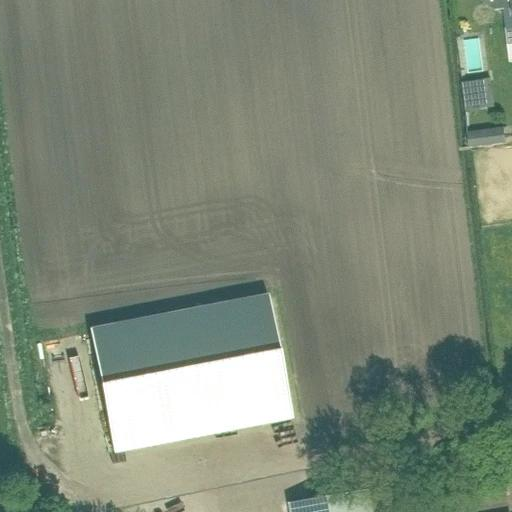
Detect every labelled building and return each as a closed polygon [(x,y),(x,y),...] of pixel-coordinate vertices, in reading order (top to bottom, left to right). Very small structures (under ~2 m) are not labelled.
[(511,0),(501,0),(503,9),(510,9),(511,16),(511,15),(511,0)] [(492,39),(476,40),(477,70),(493,69),(492,39)] [(476,131),(498,127),(496,113),(473,117),(476,131)] [(468,149),(469,149),(506,145),(503,128),(466,133),(468,149)] [(113,453),(291,419),(268,299),(90,333),(113,453)] [(290,511),(373,511),(370,491),(289,504),(290,511)]
